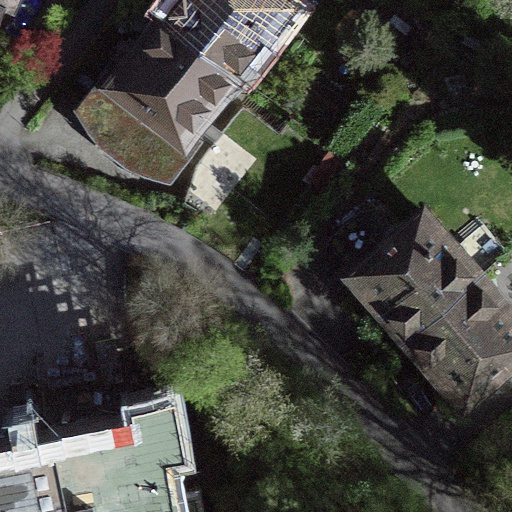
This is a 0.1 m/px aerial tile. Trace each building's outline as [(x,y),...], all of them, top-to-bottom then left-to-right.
[(176,0),(163,17),(235,73),(286,7),(277,0),(176,0)] [(411,33),(426,46),(447,21),(431,9),(411,33)] [(235,73),(163,17),(139,48),(130,41),(107,71),(115,78),(111,82),(107,79),(86,107),(91,115),(97,123),(103,131),(109,138),(106,142),(125,157),(129,154),(137,158),(146,162),(156,166),(165,169),(188,140),(184,137),(235,73)] [(243,104),(195,164),(183,203),(265,250),(324,166),(243,104)] [(371,201),(326,240),(346,262),(390,224),(371,201)] [(408,335),(477,277),(423,213),(354,271),(358,276),(350,283),(374,312),(383,305),(408,335)] [(511,357),(511,317),(477,277),(408,335),(436,367),(429,373),(453,402),(460,395),(463,398),(511,357)] [(0,511),(176,511),(162,443),(164,443),(159,416),(18,445),(20,455),(0,458),(0,511)]
